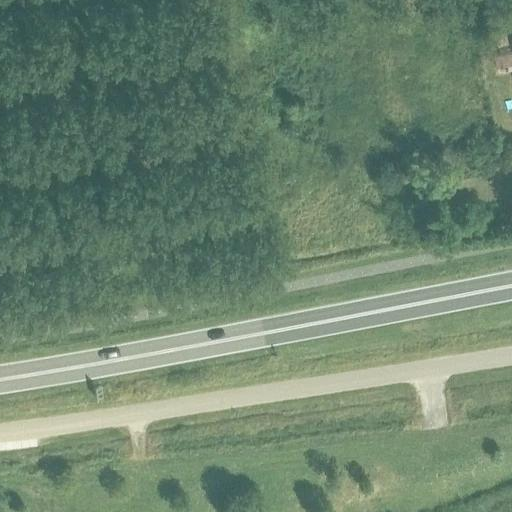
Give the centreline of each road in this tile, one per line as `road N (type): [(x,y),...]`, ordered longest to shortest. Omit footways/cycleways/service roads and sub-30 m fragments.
road 1 (trunk): [(0,380),(511,289)]
road 2 (unclassified): [(0,433),(511,356)]
